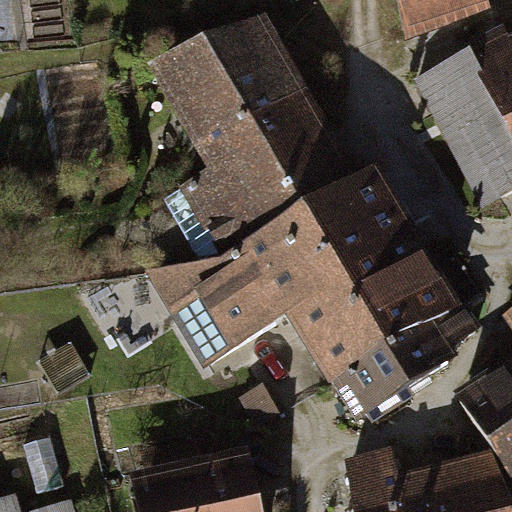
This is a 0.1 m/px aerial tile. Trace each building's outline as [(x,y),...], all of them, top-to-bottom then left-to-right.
[(472,0),(399,0),(409,43),(473,17),(468,2),(472,0)] [(286,232),(352,193),(255,31),(162,68),(223,172),(167,201),(205,268),(224,266),(286,232)] [(418,84),(483,207),(511,192),(511,49),(507,41),(418,84)] [(352,193),(286,232),(324,298),(344,286),(386,356),(451,318),(371,182),(352,193)] [(324,298),(286,232),(224,266),(205,268),(155,274),(208,367),(303,312),(345,381),(386,356),(344,286),(324,298)] [(386,356),(345,381),(367,423),(448,367),(446,357),(477,331),(460,311),(451,318),(386,356)] [(465,404),(511,476),(511,380),(509,376),(465,404)] [(244,401),(259,427),(279,416),(264,390),(244,401)] [(510,511),(491,462),(400,485),(407,511),(510,511)] [(394,464),(352,475),(358,511),(407,511),(400,485),(394,464)] [(120,493),(124,511),(250,511),(240,465),(120,493)]
